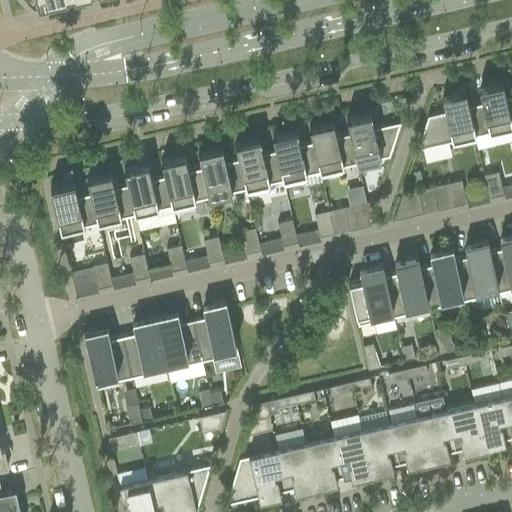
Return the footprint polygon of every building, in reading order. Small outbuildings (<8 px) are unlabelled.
[(468,105),(467,105),(474,135),(475,141),(477,148),(494,144),(511,139),(511,130),(511,126),(504,96),(505,96),(502,81),(501,81),(488,84),(489,87),(479,90),(482,102),(470,104),(468,105)] [(474,135),(464,90),(451,93),(452,96),(442,98),(445,110),(427,114),(416,148),(454,139),(455,145),(475,141),(474,135)] [(359,114),(346,117),(357,162),(359,168),(378,163),(377,157),(389,154),(400,121),(373,127),(370,115),(360,117),(359,114)] [(322,122),(309,125),(320,170),(321,176),(341,171),(340,166),(357,162),(346,117),(349,132),(336,135),(333,123),(323,126),(322,122)] [(285,131),(272,134),(283,179),(284,185),(304,180),(303,174),(320,170),(309,125),(312,141),(299,144),(296,132),(286,134),(285,131)] [(248,139),(235,142),(246,187),(247,193),(267,189),(266,183),(283,179),(272,134),(275,149),(262,152),(259,141),(249,143),(248,139)] [(211,148),(198,151),(209,196),(210,202),(230,197),(229,191),(246,187),(235,142),(235,143),(238,158),(225,161),(222,149),(212,151),(211,148)] [(174,157),(161,159),(172,204),(173,210),(193,206),(192,200),(209,196),(198,151),(201,166),(188,170),(185,158),(175,160),(174,157)] [(155,208),(172,204),(161,159),(161,160),(164,175),(151,178),(148,166),(138,169),(137,165),(124,168),(135,213),(136,219),(156,214),(155,208)] [(100,174),(87,177),(98,222),(99,227),(119,223),(118,217),(135,213),(124,168),(127,184),(114,187),(111,175),(101,177),(100,174)] [(483,174),(488,197),(503,193),(498,170),(483,174)] [(98,222),(87,177),(90,192),(77,195),(74,183),(64,186),(63,182),(50,185),(61,236),(82,231),(81,225),(98,222)] [(461,179),(431,186),(436,209),(466,202),(461,179)] [(431,186),(416,189),(422,212),(436,209),(431,186)] [(422,212),(416,189),(401,193),(393,219),(422,212)] [(374,199),(343,206),(348,229),(365,225),(374,199)] [(343,206),(328,210),(334,233),(348,229),(343,206)] [(334,233),(328,210),(314,213),(319,236),(334,233)] [(277,221),(282,244),(297,241),(291,218),(277,221)] [(240,230),(245,253),(260,250),(254,227),(240,230)] [(487,238),(486,238),(498,291),(511,287),(511,232),(509,233),(510,237),(499,239),(501,247),(490,250),(487,238)] [(203,239),(208,262),(223,258),(217,235),(203,239)] [(452,246),(451,247),(463,299),(498,291),(486,238),(474,241),(474,245),(464,247),(466,255),(454,258),(452,246)] [(166,247),(171,270),(186,267),(180,244),(166,247)] [(417,254),(416,255),(428,307),(463,299),(451,247),(439,249),(439,253),(429,255),(431,263),(419,266),(417,254)] [(129,256),(134,279),(149,275),(143,252),(129,256)] [(382,263),(381,263),(393,315),(428,307),(416,255),(403,258),(404,261),(394,263),(396,272),(384,274),(382,263)] [(92,264),(97,287),(112,284),(106,261),(92,264)] [(393,315),(381,263),(368,266),(369,269),(359,271),(361,280),(348,283),(357,323),(393,315)] [(204,316),(192,319),(201,359),(237,351),(225,299),(212,302),(213,305),(202,308),(204,316)] [(167,312),(154,315),(166,367),(201,359),(192,319),(180,321),(178,313),(168,316),(167,312)] [(134,332),(122,335),(131,376),(166,367),(154,315),(141,318),(142,321),(132,324),(134,332)] [(435,328),(440,351),(456,347),(445,326),(435,328)] [(131,376),(122,335),(109,338),(108,330),(97,332),(96,328),(83,332),(95,384),(131,376)] [(473,334),(475,343),(486,340),(484,331),(473,334)] [(362,345),(368,368),(379,366),(372,343),(362,345)] [(401,345),(404,357),(413,355),(410,343),(401,345)] [(511,352),(511,343),(499,346),(501,355),(511,352)] [(481,351),(462,355),(464,364),(483,359),(481,351)] [(464,364),(462,355),(443,359),(445,368),(447,367),(463,364),(464,364)] [(425,364),(405,368),(407,377),(427,372),(425,364)] [(463,364),(447,367),(450,378),(465,375),(463,364)] [(407,377),(405,368),(387,372),(389,381),(407,377)] [(368,376),(349,381),(351,390),(371,385),(368,376)] [(351,390),(349,381),(331,385),(333,394),(351,390)] [(220,388),(208,391),(211,404),(223,402),(220,388)] [(312,389),(293,394),(295,403),(314,398),(312,389)] [(211,404),(208,391),(198,393),(201,406),(211,404)] [(511,392),(501,395),(510,436),(511,435),(511,392)] [(295,403),(293,394),(275,398),(277,407),(295,403)] [(501,395),(473,402),(484,448),(505,444),(503,437),(510,436),(501,395)] [(254,403),(249,420),(269,416),(266,400),(254,403)] [(125,404),(130,424),(141,421),(138,409),(136,401),(125,404)] [(396,418),(416,412),(413,402),(393,408),(396,418)] [(473,402),(445,408),(454,449),(461,447),(463,453),(484,448),(473,402)] [(149,406),(138,409),(141,421),(152,419),(149,406)] [(445,408),(417,415),(428,461),(449,457),(447,450),(454,449),(445,408)] [(219,427),(224,410),(198,416),(201,431),(219,427)] [(417,415),(389,421),(398,462),(405,460),(406,466),(428,461),(417,415)] [(389,421),(361,428),(371,474),(393,470),(391,463),(398,462),(389,421)] [(361,428),(333,434),(342,475),(349,473),(350,479),(371,474),(361,428)] [(127,432),(108,437),(111,451),(131,446),(127,432)] [(333,434),(305,441),(315,487),(336,482),(335,476),(342,475),(333,434)] [(305,441),(276,447),(286,487),(293,486),(294,492),(315,487),(305,441)] [(286,487),(276,447),(239,456),(225,502),(257,495),(258,501),(280,495),(279,489),(286,487)] [(209,463),(147,477),(155,511),(185,511),(196,509),(209,463)] [(155,511),(147,477),(118,484),(124,511),(155,511)] [(9,508),(8,504),(6,494),(2,495),(0,486),(0,511),(18,511),(17,506),(9,508)]
